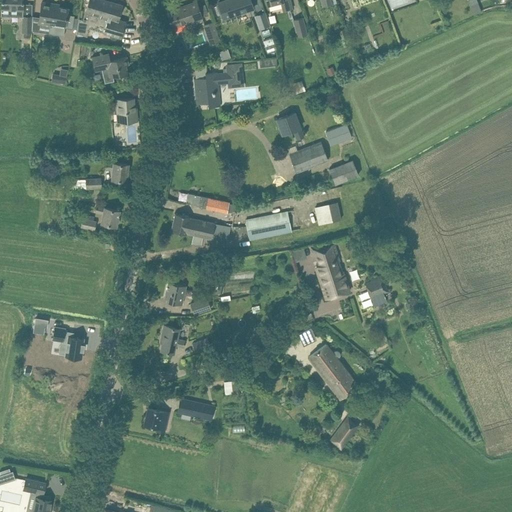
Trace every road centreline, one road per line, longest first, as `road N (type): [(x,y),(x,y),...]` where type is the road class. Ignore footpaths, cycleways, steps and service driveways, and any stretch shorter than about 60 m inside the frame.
road 1 (unclassified): [(103,396),(160,144),(153,65),(133,0)]
road 2 (residential): [(103,396),(197,367),(311,317)]
